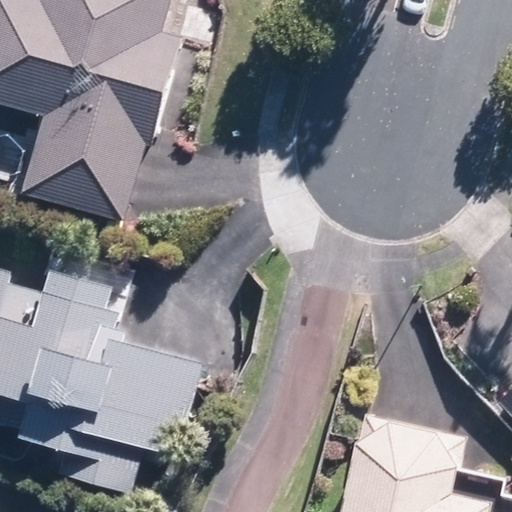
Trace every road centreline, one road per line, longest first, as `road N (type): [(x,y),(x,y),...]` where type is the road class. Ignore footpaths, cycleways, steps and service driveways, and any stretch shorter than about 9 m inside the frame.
road 1 (residential): [(413,148),(343,257),(243,511)]
road 2 (residential): [(413,148),(497,0)]
